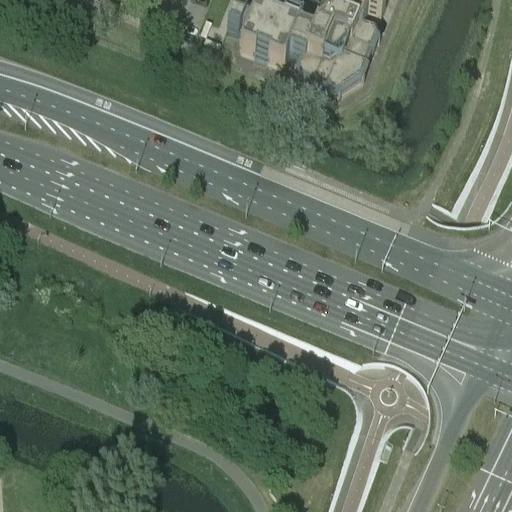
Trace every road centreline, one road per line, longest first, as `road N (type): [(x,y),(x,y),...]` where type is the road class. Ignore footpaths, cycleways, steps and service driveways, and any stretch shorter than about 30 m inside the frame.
road 1 (primary): [(508,298),(0,92)]
road 2 (primary): [(0,160),(476,366)]
road 3 (secondary): [(476,366),(415,511)]
